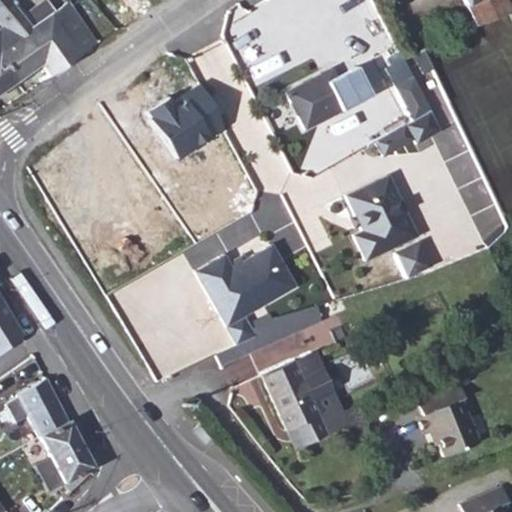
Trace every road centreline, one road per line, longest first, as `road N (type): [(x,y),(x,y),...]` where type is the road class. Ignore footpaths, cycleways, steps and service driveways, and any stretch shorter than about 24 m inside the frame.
road 1 (secondary): [(0,217),(167,454)]
road 2 (residential): [(0,178),(19,139),(199,0)]
